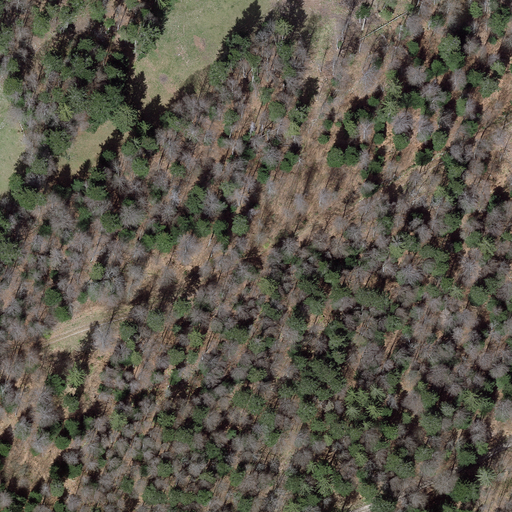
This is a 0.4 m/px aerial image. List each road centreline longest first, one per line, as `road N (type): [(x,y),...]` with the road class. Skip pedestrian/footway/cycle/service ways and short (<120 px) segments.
road 1 (track): [(0,361),(208,284),(421,177),(511,119)]
road 2 (track): [(511,443),(360,511)]
